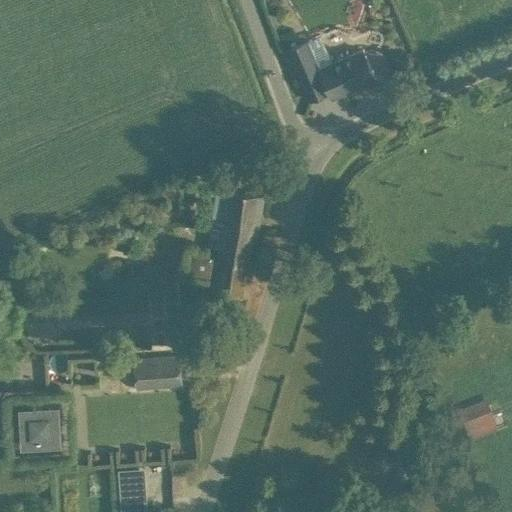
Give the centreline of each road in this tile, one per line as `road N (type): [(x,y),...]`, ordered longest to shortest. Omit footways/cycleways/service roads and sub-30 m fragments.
road 1 (unclassified): [(200,511),(317,155)]
road 2 (unclassified): [(317,155),(511,63)]
road 3 (unclassified): [(317,155),(296,139),(243,0)]
